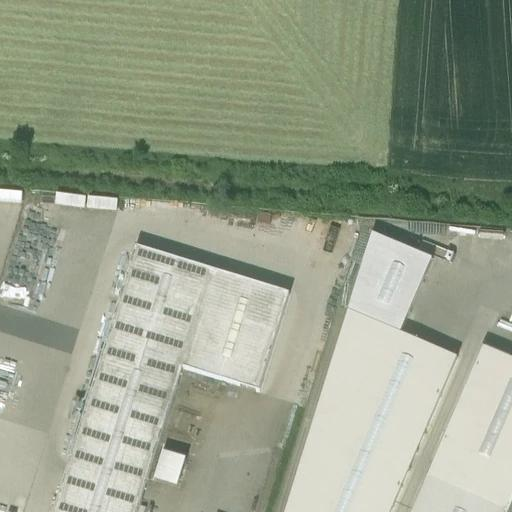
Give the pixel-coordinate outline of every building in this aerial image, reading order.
[(444,253),(505,255),(505,228),(445,227),(444,253)] [(289,297),(135,249),(112,326),(189,350),(183,370),(259,394),(289,297)] [(348,314),(286,511),(391,511),(457,361),(365,322),(365,321),(350,315),(350,322),(349,315),(348,314)] [(112,326),(53,511),(139,511),(183,370),(189,350),(112,326)] [(511,362),(483,350),(434,463),(511,496),(511,362)] [(190,485),(197,458),(174,452),(167,479),(190,485)] [(506,511),(428,479),(413,511),(506,511)]
